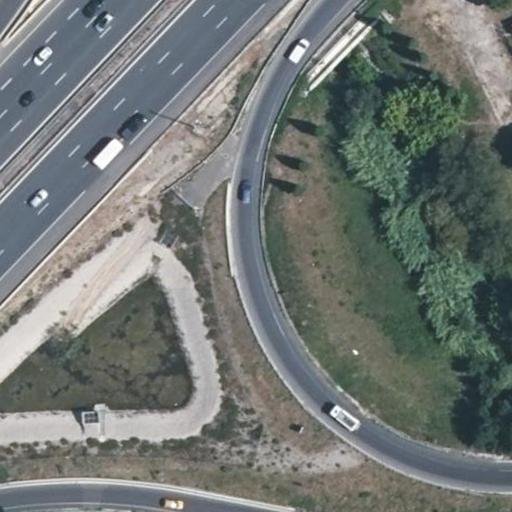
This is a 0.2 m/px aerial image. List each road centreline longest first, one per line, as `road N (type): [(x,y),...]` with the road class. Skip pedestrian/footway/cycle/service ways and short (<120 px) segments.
road 1 (motorway): [(511,479),(430,467),(343,422),(302,385),(261,307),(243,221),(251,168),(299,54),(338,0)]
road 2 (motorway): [(0,239),(229,0)]
road 3 (motorway): [(0,490),(122,486),(267,511)]
road 4 (motorway): [(123,0),(0,128)]
